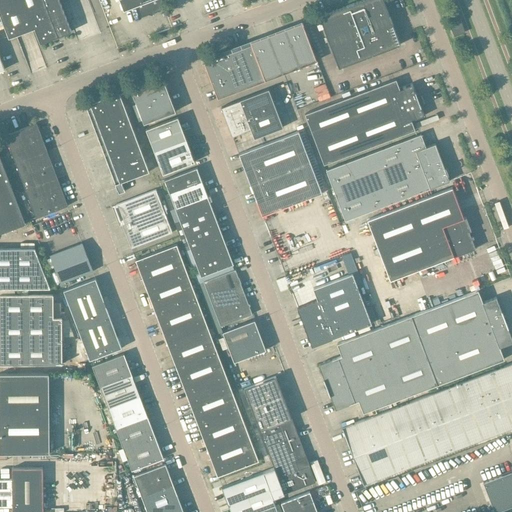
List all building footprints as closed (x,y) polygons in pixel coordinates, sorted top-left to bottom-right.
[(0,0),(0,14),(9,37),(35,28),(40,42),(58,36),(59,38),(58,36),(71,31),(59,0),(0,0)] [(164,8),(160,0),(119,0),(123,11),(137,6),(141,17),(164,8)] [(400,44),(383,0),(362,0),(319,16),(339,68),(400,44)] [(465,33),(460,21),(449,25),(454,37),(465,33)] [(258,39),(251,42),(265,80),(316,61),(302,24),(292,28),(291,26),(278,32),(278,33),(258,41),(258,39)] [(265,80),(251,42),(203,60),(217,98),(265,80)] [(175,111),(162,77),(131,89),(144,123),(175,111)] [(415,129),(411,120),(424,115),(412,84),(399,89),(396,79),(305,114),(324,164),(415,129)] [(283,127),(268,89),(221,107),(232,136),(250,129),(254,138),(283,127)] [(149,171),(134,132),(129,119),(119,92),(85,105),(90,118),(119,193),(125,191),(121,181),(149,171)] [(195,162),(186,139),(177,117),(146,129),(163,174),(195,162)] [(67,205),(49,156),(36,123),(5,135),(36,217),(67,205)] [(321,193),(298,131),(238,154),(262,215),(321,193)] [(449,180),(435,143),(425,146),(421,133),(326,169),(345,220),(449,180)] [(0,233),(25,224),(0,158),(0,233)] [(233,263),(212,208),(197,167),(165,179),(201,275),(233,263)] [(474,237),(466,216),(463,217),(452,187),(367,219),(390,279),(453,256),(475,248),(471,238),(474,237)] [(172,232),(155,189),(114,205),(130,247),(172,232)] [(92,271),(82,243),(50,255),(60,283),(92,271)] [(258,460),(217,352),(176,244),(135,259),(217,475),(258,460)] [(0,288),(50,288),(34,248),(0,248),(0,288)] [(327,269),(331,279),(351,272),(348,262),(327,269)] [(252,314),(235,269),(203,281),(221,326),(252,314)] [(299,273),(287,278),(290,288),(303,284),(299,273)] [(371,323),(352,273),(312,288),(317,300),(297,307),(311,346),(371,323)] [(121,348),(95,278),(63,290),(90,360),(121,348)] [(504,359),(499,346),(511,341),(511,338),(496,296),(482,302),(478,289),(336,343),(341,355),(318,364),(335,408),(358,400),(363,412),(504,359)] [(0,364),(62,364),(62,329),(62,317),(53,317),(53,294),(0,294),(0,364)] [(266,350),(254,320),(223,332),(234,362),(266,350)] [(163,457),(139,395),(124,354),(92,366),(131,469),(163,457)] [(363,483),(511,426),(511,362),(342,427),(363,483)] [(0,453),(49,453),(48,373),(0,373),(0,453)] [(310,465),(276,376),(244,388),(274,467),(222,487),(230,511),(253,511),(275,504),(273,498),(312,483),(311,481),(313,478),(314,478),(309,465),(310,465)] [(183,511),(181,505),(165,463),(133,476),(147,511),(183,511)] [(43,511),(43,467),(12,467),(12,479),(0,479),(0,507),(12,508),(12,511),(43,511)] [(511,470),(483,481),(495,511),(511,505),(511,470)] [(317,511),(316,507),(309,491),(281,502),(285,511),(317,511)]
